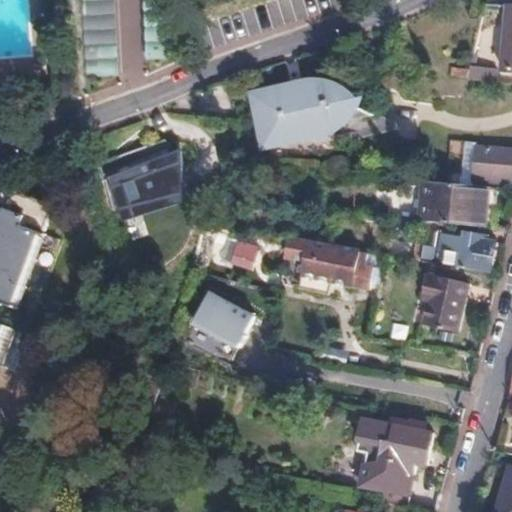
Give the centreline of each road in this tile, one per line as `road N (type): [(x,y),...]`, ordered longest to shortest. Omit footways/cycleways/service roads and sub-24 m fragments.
road 1 (residential): [(412,0),(131,102)]
road 2 (residential): [(453,511),(511,307)]
road 3 (residential): [(131,102),(0,151)]
